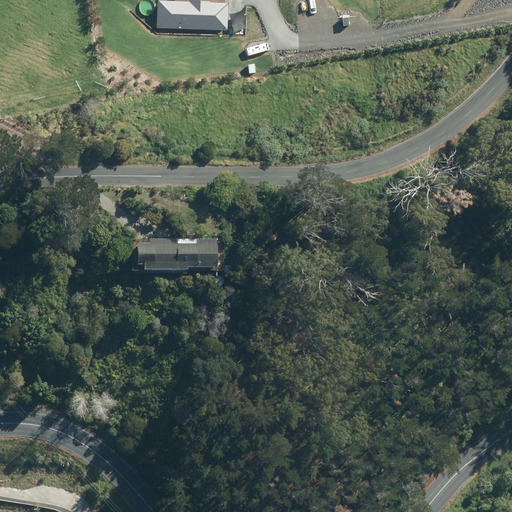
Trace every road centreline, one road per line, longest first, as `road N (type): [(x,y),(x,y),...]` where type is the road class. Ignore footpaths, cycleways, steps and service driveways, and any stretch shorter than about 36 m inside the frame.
road 1 (unclassified): [(0,185),(128,167),(244,169),(351,155),(417,132),(474,94),(511,53)]
road 2 (track): [(469,0),(446,30),(292,50),(271,39),(255,0)]
road 3 (tertiary): [(152,511),(89,446),(32,423),(0,422)]
road 4 (track): [(145,230),(0,124)]
road 5 (tertiary): [(511,428),(469,460),(424,511)]
